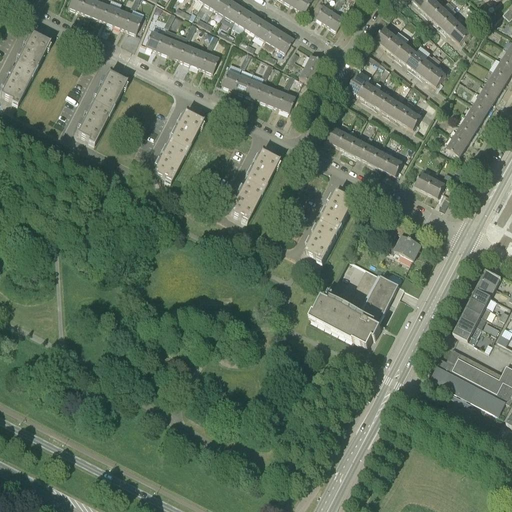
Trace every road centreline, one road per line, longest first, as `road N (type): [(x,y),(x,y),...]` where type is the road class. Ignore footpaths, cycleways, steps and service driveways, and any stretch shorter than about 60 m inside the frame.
road 1 (residential): [(335,170),(300,239),(285,250),(226,220),(221,203),(260,129)]
road 2 (tertiary): [(362,441),(467,240)]
road 3 (primary): [(173,511),(0,422)]
road 4 (residential): [(133,171),(64,135),(104,49)]
road 5 (residential): [(335,170),(467,240)]
